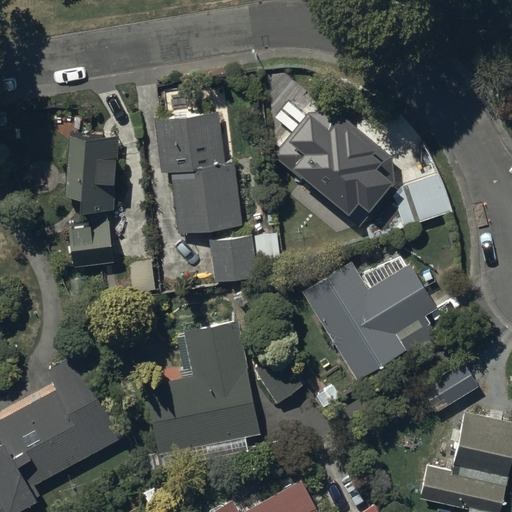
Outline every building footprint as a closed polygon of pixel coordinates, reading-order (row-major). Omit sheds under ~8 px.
[(394,186),(399,180),(405,174),(314,101),(274,151),(330,195),(333,191),(368,219),(394,186)] [(171,164),(177,225),(240,218),(233,153),(223,154),(218,105),(155,112),(160,165),(171,164)] [(72,125),(68,184),(82,186),(81,199),(92,200),(92,216),(73,219),(77,258),(113,254),(107,202),(114,203),(118,133),(72,125)] [(399,180),(394,186),(407,223),(452,209),(437,167),(399,180)] [(294,177),(274,178),(277,206),(296,204),(294,177)] [(280,225),(256,229),(259,254),(283,251),(280,225)] [(252,232),(210,237),(214,276),(256,272),(252,232)] [(151,250),(127,254),(134,290),(157,286),(151,250)] [(349,252),(301,282),(357,371),(401,344),(406,352),(439,332),(423,307),(436,299),(409,254),(367,280),(349,252)] [(263,441),(237,312),(176,324),(183,362),(178,363),(180,370),(145,377),(159,446),(161,446),(164,461),(263,441)] [(281,341),(252,361),(276,396),(305,376),(281,341)] [(0,487),(8,503),(39,487),(34,476),(124,431),(80,345),(49,360),(59,380),(0,410),(0,487)] [(463,354),(421,380),(436,405),(478,380),(463,354)] [(495,511),(511,446),(511,414),(465,403),(450,463),(425,457),(417,489),(468,501),(465,511),(495,511)] [(231,492),(198,510),(199,511),(324,511),(302,471),(239,505),(231,492)] [(383,511),(377,501),(357,511),(383,511)]
